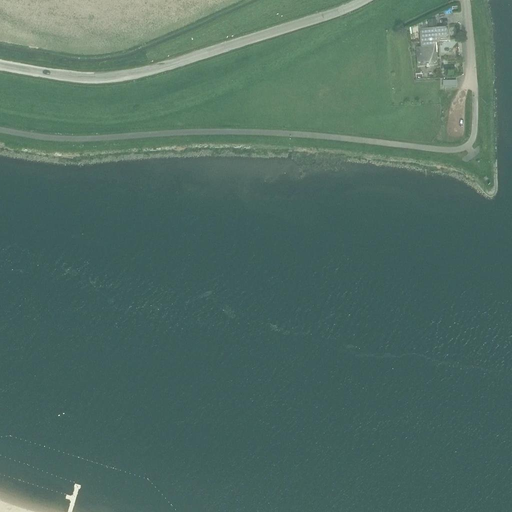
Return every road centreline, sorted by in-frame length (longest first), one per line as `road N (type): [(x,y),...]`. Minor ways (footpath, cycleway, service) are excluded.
road 1 (unclassified): [(0,65),(87,78),(142,72),(365,0)]
road 2 (unclassified): [(465,0),(471,72),(456,128)]
